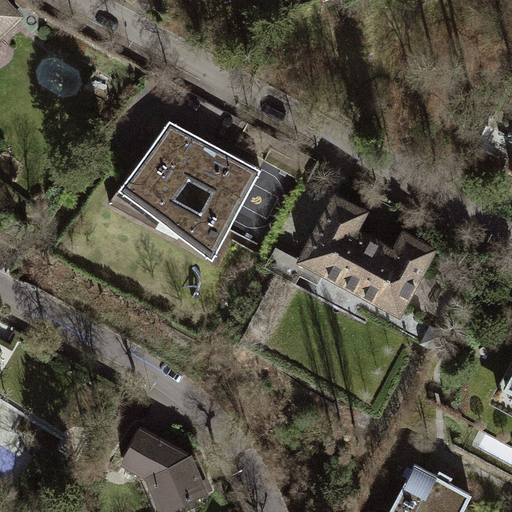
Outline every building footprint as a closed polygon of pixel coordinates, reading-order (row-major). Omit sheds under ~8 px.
[(0,0),(0,31),(18,13),(3,0),(0,0)] [(267,0),(271,12),(310,0),(267,0)] [(260,168),(168,118),(108,202),(155,227),(160,220),(211,258),(260,168)] [(362,212),(334,197),(301,259),(399,311),(432,248),(403,233),(394,250),(353,229),(362,212)] [(240,348),(233,351),(233,359),(238,369),(242,369),(252,362),(253,355),(249,350),(240,348)] [(511,372),(499,397),(511,404),(511,372)] [(187,453),(141,430),(123,458),(149,473),(163,509),(210,487),(199,461),(192,462),(187,453)] [(437,475),(414,463),(387,511),(458,511),(469,493),(446,480),(449,475),(440,470),(437,475)]
